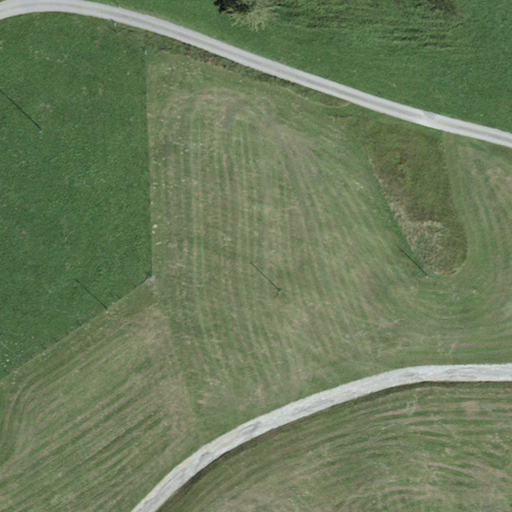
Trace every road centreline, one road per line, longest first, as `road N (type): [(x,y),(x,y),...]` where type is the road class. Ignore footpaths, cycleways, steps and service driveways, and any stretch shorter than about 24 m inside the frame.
road 1 (track): [(511,139),(385,107),(117,15),(64,4),(14,8)]
road 2 (track): [(146,511),(229,444),(328,402),(415,377),(511,373)]
